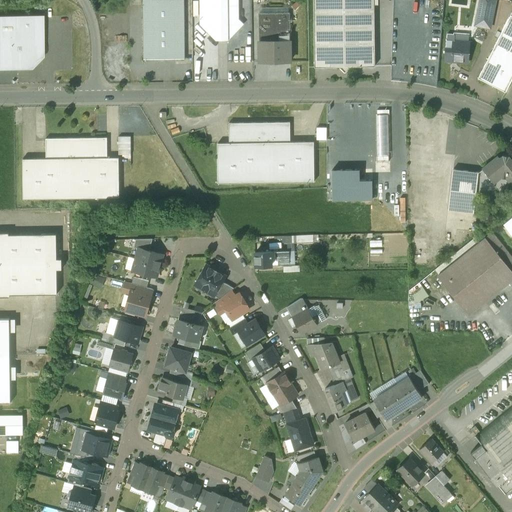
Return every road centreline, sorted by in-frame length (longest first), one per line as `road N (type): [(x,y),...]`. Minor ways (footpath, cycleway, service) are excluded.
road 1 (residential): [(149,96),(410,93),(454,103),(511,132)]
road 2 (residential): [(227,245),(354,474)]
road 3 (residential): [(126,438),(175,247),(227,245)]
road 4 (residential): [(354,474),(511,350)]
road 5 (residential): [(284,511),(243,484),(126,438)]
road 6 (unclassified): [(149,96),(150,112),(227,245)]
